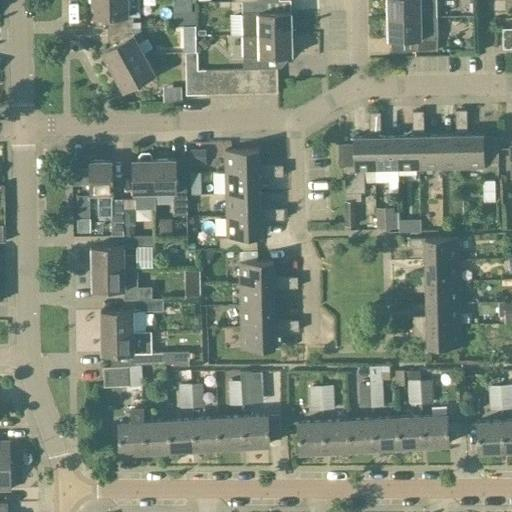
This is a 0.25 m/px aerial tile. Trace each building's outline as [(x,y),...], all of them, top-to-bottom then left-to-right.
[(140,0),(93,0),(94,17),(108,16),(109,29),(134,28),(133,15),(140,15),(140,0)] [(173,0),(174,24),(192,24),(191,0),(173,0)] [(388,0),(389,18),(422,17),(422,16),(421,0),(388,0)] [(243,2),(244,34),(242,34),(242,36),(292,35),(292,12),(268,13),(267,2),(243,2)] [(438,16),(422,16),(422,17),(389,18),(390,40),(415,39),(415,51),(439,51),(438,16)] [(195,25),(182,25),(184,48),(197,47),(195,25)] [(134,28),(109,29),(109,38),(113,46),(104,51),(115,72),(145,55),(134,35),(134,28)] [(293,57),(292,35),(242,36),(243,57),(242,69),(253,69),(265,68),(268,68),(267,57),(293,57)] [(206,95),(205,70),(198,70),(197,52),(185,52),(186,95),(206,95)] [(145,55),(115,72),(125,90),(155,73),(145,55)] [(265,68),(253,69),(253,94),(265,93),(265,68)] [(277,68),(268,68),(265,68),(265,93),(278,93),(277,68)] [(229,69),(217,70),(218,94),(230,94),(229,69)] [(242,94),(241,69),(229,69),(230,94),(242,94)] [(242,69),(241,69),(242,94),(253,94),(253,69),(242,69)] [(217,70),(205,70),(206,95),(218,94),(217,70)] [(186,99),(185,84),(165,85),(166,100),(186,99)] [(461,111),(463,168),(485,168),(484,134),(467,135),(466,110),(461,111)] [(441,168),(440,135),(425,136),(424,111),(418,112),(419,169),(441,168)] [(456,135),(440,135),(441,168),(463,168),(461,111),(456,111),(456,135)] [(353,137),(353,143),(338,144),(340,167),(345,167),(345,193),(363,193),(364,170),(376,169),(375,112),(370,112),(370,137),(353,137)] [(398,169),(397,136),(382,136),(380,112),(375,112),(376,169),(398,169)] [(419,169),(418,112),(413,112),(413,136),(397,136),(398,169),(419,169)] [(225,171),(283,170),(283,164),(259,165),(259,149),(225,149),(225,171)] [(141,156),(141,160),(133,160),(134,193),(156,193),(155,160),(152,160),(152,156),(150,154),(143,154),(141,156)] [(186,160),(155,160),(156,193),(173,192),(173,215),(187,215),(186,160)] [(113,198),(113,193),(113,161),(90,161),(92,194),(98,194),(99,215),(112,215),(112,235),(125,235),(124,198),(113,198)] [(283,170),(225,171),(226,193),(261,192),(260,176),(283,176),(283,170)] [(483,180),(483,201),(496,200),(495,180),(483,180)] [(191,194),(202,194),(201,183),(191,183),(191,194)] [(261,192),(226,193),(226,215),(284,214),(284,208),(261,209),(261,192)] [(136,198),(124,198),(125,235),(130,235),(130,236),(154,236),(154,234),(135,234),(135,225),(136,225),(136,198)] [(344,201),(345,226),(356,225),(355,200),(344,201)] [(376,207),(377,229),(395,228),(395,207),(376,207)] [(284,219),(284,214),(226,215),(227,237),(262,236),(261,219),(284,219)] [(405,217),(406,230),(423,229),(422,217),(405,217)] [(154,247),(154,236),(130,236),(130,247),(154,247)] [(423,259),(457,258),(456,238),(409,240),(410,249),(423,248),(423,259)] [(140,254),(125,254),(124,247),(93,247),(93,269),(137,268),(141,268),(140,254)] [(457,258),(423,259),(424,273),(410,273),(411,281),(458,280),(457,258)] [(240,283),(298,282),(297,276),(274,277),(273,261),(240,261),(240,283)] [(125,299),(139,299),(152,299),(152,286),(138,286),(137,268),(93,269),(93,291),(125,290),(125,299)] [(459,302),(458,280),(411,281),(411,291),(425,291),(425,302),(459,302)] [(298,288),(298,282),(240,283),(240,305),(274,304),(274,288),(298,288)] [(139,310),(139,311),(146,310),(163,310),(163,299),(152,299),(139,299),(139,310)] [(459,302),(425,302),(426,316),(413,316),(413,324),(459,323),(459,302)] [(274,320),(274,304),(240,305),(241,326),(299,325),(299,319),(274,320)] [(134,331),(134,330),(133,311),(102,311),(102,332),(134,331)] [(460,346),(459,323),(413,324),(413,335),(427,335),(427,347),(460,346)] [(299,331),(299,325),(241,326),(241,348),(274,347),(274,331),(299,331)] [(134,331),(102,332),(102,355),(112,355),(112,363),(142,363),(175,363),(175,351),(152,351),(152,330),(134,330),(134,331)] [(112,363),(112,367),(103,368),(104,387),(126,386),(126,390),(141,390),(141,384),(142,384),(142,363),(112,363)] [(370,366),(372,406),(385,405),(383,379),(390,378),(389,364),(370,366)] [(372,406),(370,366),(371,382),(359,383),(360,406),(372,406)] [(395,369),(396,385),(406,384),(405,368),(395,369)] [(407,370),(410,416),(397,417),(398,447),(424,446),(422,416),(421,403),(420,380),(420,369),(407,370)] [(253,378),(239,379),(240,403),(254,402),(253,378)] [(240,403),(239,379),(228,380),(230,404),(240,403)] [(432,379),(420,380),(421,403),(434,403),(434,402),(432,379)] [(193,406),(192,382),(179,383),(180,407),(193,406)] [(204,382),(192,382),(193,406),(205,406),(204,382)] [(511,383),(500,384),(502,408),(511,407),(511,383)] [(334,384),(322,385),(323,409),(335,408),(334,384)] [(502,408),(500,384),(488,385),(490,409),(502,408)] [(322,385),(310,385),(311,409),(323,409),(322,385)] [(130,407),(131,422),(119,423),(120,453),(146,452),(144,406),(130,407)] [(144,406),(146,452),(168,450),(166,420),(146,422),(144,406)] [(447,414),(422,416),(424,446),(449,445),(447,414)] [(268,415),(241,416),(243,446),(269,445),(268,415)] [(243,446),(241,416),(218,418),(220,448),(243,446)] [(398,447),(397,417),(373,418),(375,449),(398,447)] [(220,448),(218,418),(194,419),(195,449),(220,448)] [(373,418),(348,420),(350,450),(375,449),(373,418)] [(195,449),(194,419),(166,420),(168,450),(195,449)] [(511,450),(511,419),(502,420),(504,451),(511,450)] [(350,450),(348,420),(322,421),(324,452),(350,450)] [(504,451),(502,420),(477,422),(479,452),(504,451)] [(324,452),(322,421),(299,422),(300,453),(324,452)] [(0,464),(11,465),(10,441),(0,440),(0,464)] [(0,464),(0,489),(11,489),(11,465),(0,464)]
